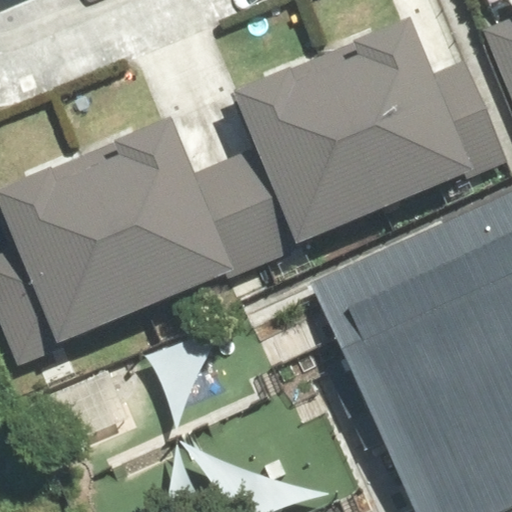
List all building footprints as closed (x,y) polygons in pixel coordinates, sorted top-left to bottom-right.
[(511,17),(487,28),(511,90),(511,17)] [(324,54),(385,209),(504,162),(464,59),(430,72),(410,21),(324,54)] [(255,150),(226,161),(266,265),(303,251),(300,242),(385,209),(324,54),(232,90),(255,150)] [(174,122),(79,159),(138,309),(228,274),(230,279),(266,265),(226,161),(194,173),(174,122)] [(79,159),(0,189),(0,194),(22,250),(0,258),(0,308),(22,364),(64,348),(61,339),(138,309),(79,159)] [(511,511),(511,201),(324,284),(424,511),(511,511)] [(74,344),(13,371),(28,406),(58,393),(117,367),(129,362),(114,327),(74,344)] [(142,424),(117,367),(58,393),(83,450),(142,424)]
